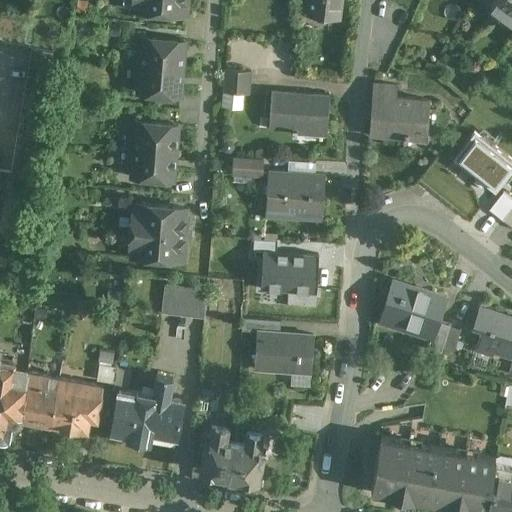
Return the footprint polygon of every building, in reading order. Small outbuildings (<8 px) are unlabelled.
[(187,0),(132,0),(135,3),(135,12),(186,16),(187,0)] [(310,0),(309,17),(337,20),(338,19),(336,19),(337,0),(310,0)] [(473,0),(488,12),(491,9),(490,8),(496,0),(473,0)] [(511,0),(496,0),(490,8),(491,9),(511,24),(511,0)] [(185,42),(142,38),(142,48),(137,52),(136,66),(182,70),(185,42)] [(53,50),(31,46),(16,136),(38,139),(53,50)] [(182,70),(136,66),(135,80),(139,84),(138,94),(180,98),(182,70)] [(251,77),(224,74),(222,93),(242,94),(249,95),(251,77)] [(428,101),(395,99),(396,86),(373,84),(370,135),(425,138),(428,101)] [(329,95),(271,91),(269,129),(292,131),(292,135),(296,136),(296,133),(325,135),(325,137),(327,137),(329,95)] [(242,94),(222,93),(221,109),(240,110),(242,94)] [(178,125),(136,122),(135,132),(131,136),(130,150),(175,153),(178,125)] [(38,139),(16,136),(10,170),(7,191),(29,195),(38,139)] [(175,153),(130,150),(128,164),(132,168),(131,178),(173,181),(175,153)] [(262,159),(231,157),(231,169),(261,171),(262,159)] [(288,169),(315,169),(315,161),(288,160),(288,169)] [(10,170),(0,167),(0,190),(7,191),(10,170)] [(323,174),(267,170),(265,211),(320,214),(323,174)] [(187,208),(135,204),(135,213),(130,217),(128,243),(132,247),(131,256),(183,260),(187,208)] [(445,297),(392,280),(379,322),(430,338),(432,338),(437,322),(445,297)] [(164,284),(150,282),(147,309),(161,311),(164,284)] [(207,289),(164,284),(161,311),(161,312),(204,317),(207,289)] [(511,317),(480,308),(475,327),(481,329),(476,345),(511,356),(511,317)] [(280,320),(242,318),(241,331),(257,332),(257,330),(280,332),(280,320)] [(449,326),(437,322),(432,338),(430,338),(427,348),(441,353),(442,348),(449,326)] [(461,330),(449,326),(442,348),(454,352),(461,330)] [(280,332),(257,330),(257,332),(255,353),(261,354),(260,369),(310,372),(313,334),(280,332)] [(0,358),(0,432),(9,434),(11,420),(14,421),(16,420),(19,418),(20,417),(21,416),(26,375),(26,374),(11,372),(13,361),(0,358)] [(130,368),(117,366),(113,388),(119,389),(119,388),(126,390),(130,368)] [(59,376),(26,370),(26,374),(26,375),(21,416),(33,418),(35,422),(42,423),(45,420),(51,421),(59,376)] [(126,390),(119,388),(119,389),(112,428),(129,431),(128,435),(148,438),(174,443),(176,434),(182,400),(169,397),(173,376),(156,373),(152,394),(126,390)] [(102,383),(59,376),(51,421),(69,424),(72,429),(81,431),(87,427),(89,415),(97,417),(102,383)] [(228,428),(211,425),(210,434),(206,434),(203,453),(201,469),(229,474),(235,441),(226,439),(228,428)] [(246,431),(244,443),(235,441),(229,474),(257,479),(260,463),(261,463),(264,444),(261,443),(262,434),(246,431)] [(438,503),(440,447),(380,436),(370,491),(438,503)] [(440,447),(438,503),(486,511),(493,471),(492,471),(495,457),(440,447)] [(509,474),(493,471),(486,511),(487,511),(511,511),(511,465),(509,474)]
